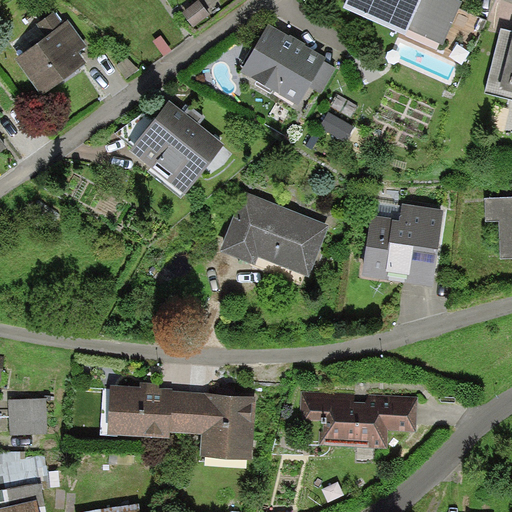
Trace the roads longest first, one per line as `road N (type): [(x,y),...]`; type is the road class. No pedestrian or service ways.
road 1 (residential): [(511,308),(277,358),(175,357),(0,330)]
road 2 (residential): [(262,0),(0,188)]
road 3 (residential): [(379,511),(511,404)]
